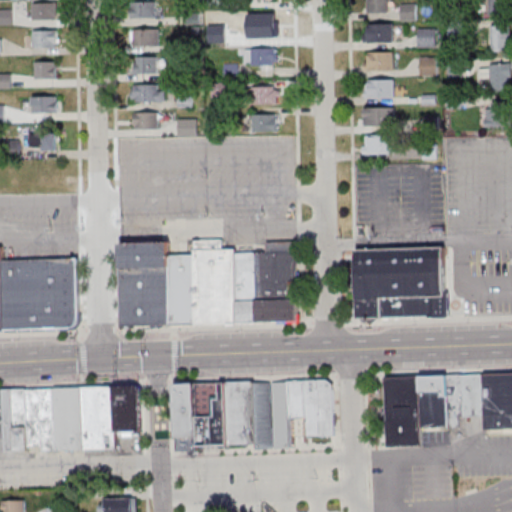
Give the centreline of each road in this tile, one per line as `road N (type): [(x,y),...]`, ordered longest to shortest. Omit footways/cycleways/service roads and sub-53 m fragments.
road 1 (residential): [(105,361),(94,0)]
road 2 (residential): [(340,352),(329,321),(322,0)]
road 3 (secondary): [(340,352),(158,359)]
road 4 (secondary): [(511,344),(340,352)]
